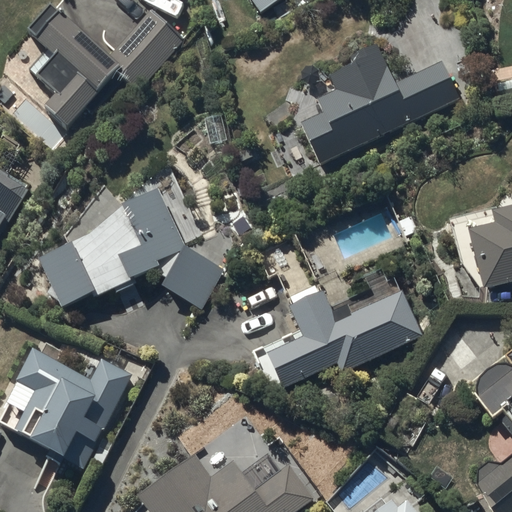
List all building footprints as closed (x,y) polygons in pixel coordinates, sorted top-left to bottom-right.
[(249,0),(261,17),(286,0),(249,0)] [(183,43),(150,14),(109,62),(52,12),(29,39),(55,62),(47,72),(38,64),(29,74),(37,82),(36,84),(56,102),(45,115),(68,135),(87,114),(92,118),(122,83),(137,96),(183,43)] [(301,127),(321,169),(460,104),(442,66),(396,87),(378,50),(351,63),(354,69),(329,80),(336,95),(317,104),(323,116),(301,127)] [(222,116),(204,121),(210,148),(229,144),(222,116)] [(0,240),(28,193),(27,192),(29,188),(10,177),(9,180),(0,174),(0,240)] [(39,267),(62,315),(93,302),(94,305),(115,296),(117,299),(138,290),(136,285),(156,276),(167,283),(162,293),(204,314),(224,273),(186,255),(160,197),(122,214),(123,216),(88,245),(39,267)] [(474,284),(480,283),(483,295),(511,287),(511,217),(499,221),(498,214),(450,227),(461,268),(474,284)] [(343,379),(423,340),(402,297),(394,301),(381,275),(364,283),(369,295),(331,313),(324,299),(322,300),(316,287),(288,300),(294,313),(288,316),(297,334),(252,355),(264,380),(275,376),(284,394),(338,368),(343,379)] [(84,473),(132,379),(102,363),(90,386),(33,356),(17,389),(19,390),(0,426),(0,428),(25,441),(23,444),(33,449),(32,452),(65,469),(67,465),(84,473)] [(489,511),(511,511),(511,358),(505,364),(511,371),(509,371),(508,370),(507,370),(505,370),(504,371),(502,371),(501,371),(499,371),(498,372),(497,372),(495,373),(494,373),(493,374),(491,375),(490,375),(489,376),(488,377),(487,378),(486,379),(485,380),(484,381),(483,382),(482,383),(481,385),(480,386),(480,387),(479,389),(479,390),(478,391),(478,393),(477,394),(477,396),(477,397),(477,399),(477,400),(474,402),(493,424),(501,417),(511,429),(511,459),(501,468),(488,467),(478,475),(477,489),(489,511)] [(301,511),(314,502),(289,469),(255,494),(233,465),(212,482),(195,460),(138,503),(145,511),(301,511)]
